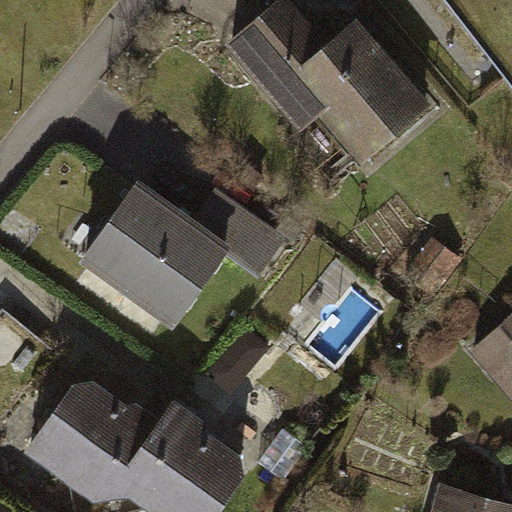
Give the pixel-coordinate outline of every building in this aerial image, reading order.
[(291,0),(278,0),(224,44),(297,135),(320,117),(358,165),(431,106),(359,17),(326,43),(291,0)] [(199,226),(134,180),(74,265),(174,335),(228,260),(267,287),(297,244),(224,192),(199,226)] [(511,316),(466,353),(508,405),(511,402),(511,316)] [(151,424),(77,370),(19,449),(103,511),(125,482),(165,511),(227,511),(260,468),(168,401),(151,424)] [(511,511),(511,506),(445,489),(438,511),(511,511)]
